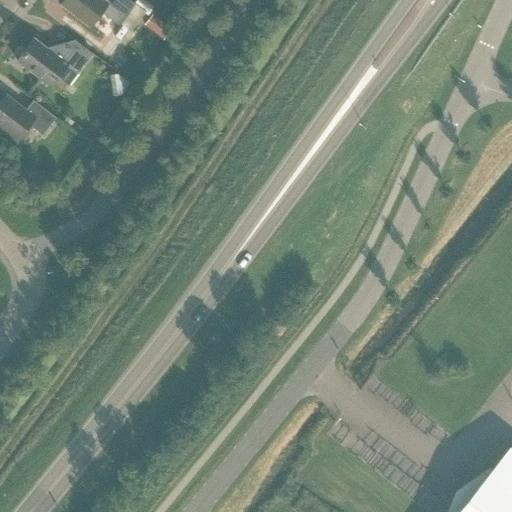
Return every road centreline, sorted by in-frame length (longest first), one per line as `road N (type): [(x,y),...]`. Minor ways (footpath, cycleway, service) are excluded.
road 1 (unclassified): [(471,80),(374,283),(194,511)]
road 2 (trunk): [(30,511),(276,200)]
road 3 (unclassified): [(31,264),(41,246),(97,211),(250,0)]
road 4 (trunk): [(276,200),(299,187),(442,0)]
road 5 (trunk): [(409,0),(285,174),(276,200)]
